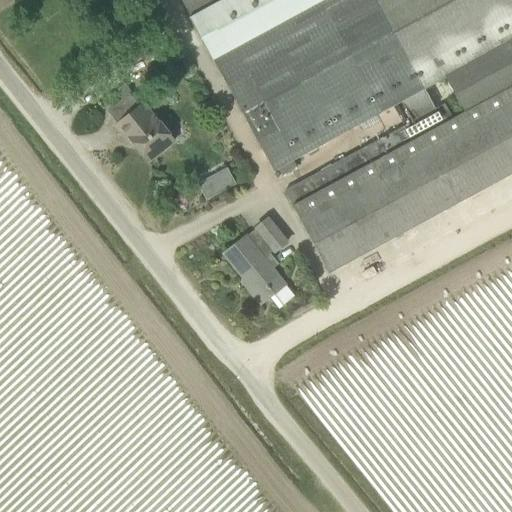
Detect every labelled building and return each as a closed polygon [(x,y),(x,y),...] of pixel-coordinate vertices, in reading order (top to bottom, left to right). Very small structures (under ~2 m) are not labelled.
[(425,89),(444,78),(463,113),(511,86),(511,0),(181,0),(191,18),(189,19),(211,60),(213,59),(274,171),(403,101),(414,121),(436,109),(425,89)] [(445,105),(436,109),(414,121),(285,192),(292,205),(291,206),(292,208),(294,208),(329,273),(511,173),(511,86),(463,113),(453,119),(445,105)] [(124,99),(134,111),(115,126),(128,142),(130,140),(148,163),(175,141),(155,116),(154,117),(143,104),(140,106),(130,94),(124,99)] [(227,168),(214,175),(222,192),(235,185),(227,168)] [(278,264),(270,254),(274,252),(275,253),(287,243),(268,219),(256,229),(256,230),(247,237),(246,237),(224,254),(249,286),(246,288),(260,305),(269,298),(279,309),(294,297),(285,286),(285,285),(272,269),(278,264)]
